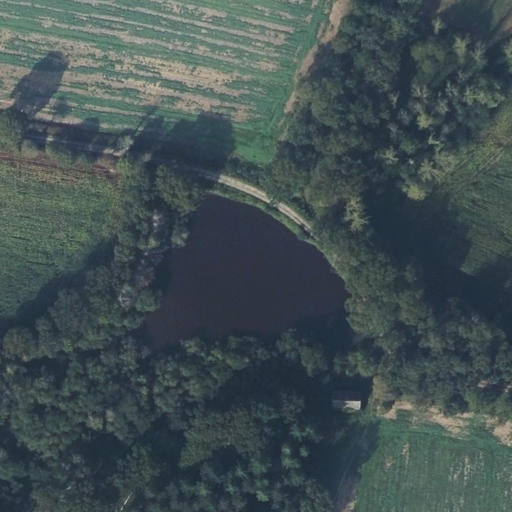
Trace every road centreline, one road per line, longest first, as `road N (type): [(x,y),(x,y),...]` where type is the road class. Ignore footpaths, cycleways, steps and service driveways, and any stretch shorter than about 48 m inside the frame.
road 1 (track): [(511,378),(409,348),(308,224),(277,200),(218,173),(0,139)]
road 2 (track): [(361,0),(277,200)]
